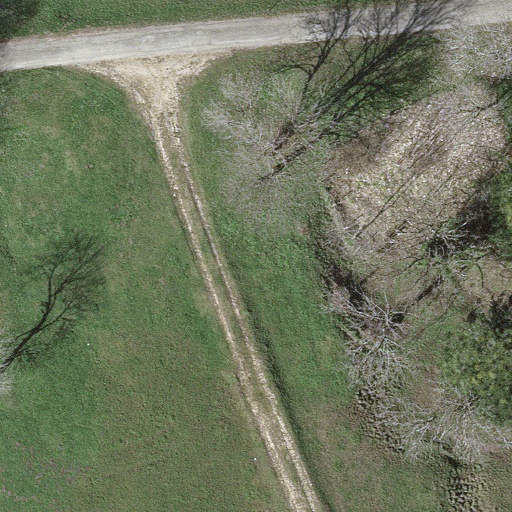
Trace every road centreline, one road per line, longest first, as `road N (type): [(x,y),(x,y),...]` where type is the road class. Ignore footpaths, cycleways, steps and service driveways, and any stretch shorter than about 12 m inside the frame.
road 1 (unclassified): [(0,57),(511,5)]
road 2 (track): [(139,43),(234,315),(323,511)]
